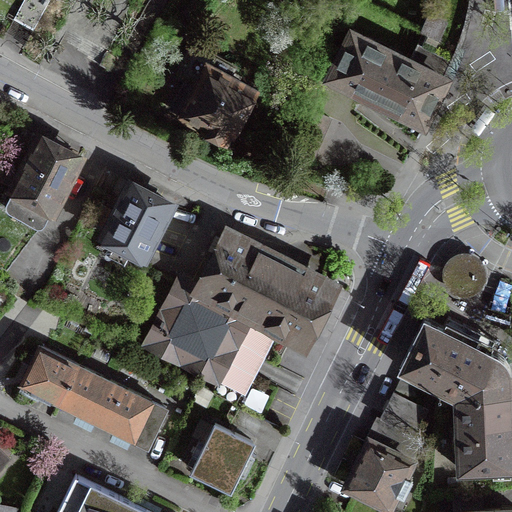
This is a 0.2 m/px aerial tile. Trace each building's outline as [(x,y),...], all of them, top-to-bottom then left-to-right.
[(49,0),(24,0),(19,11),(38,21),(49,0)] [(208,4),(202,0),(196,0),(192,1),(179,16),(190,26),(208,4)] [(430,0),(429,6),(426,18),(422,30),(424,30),(458,45),(463,29),(468,12),(470,0),(430,0)] [(503,0),(493,0),(494,10),(504,10),(503,0)] [(353,30),(330,75),(424,121),(446,78),(444,76),(458,45),(424,30),(410,59),(353,30)] [(227,137),(253,89),(230,77),(236,66),(194,44),(177,76),(186,81),(172,108),(227,137)] [(300,105),(289,132),(317,144),(329,116),(300,105)] [(487,105),(470,128),(479,135),(497,112),(487,105)] [(289,132),(283,147),(311,158),(317,144),(289,132)] [(58,145),(38,135),(24,163),(9,156),(0,174),(0,178),(12,185),(12,186),(17,189),(0,210),(0,268),(1,269),(50,206),(54,208),(80,157),(58,145)] [(151,193),(129,182),(104,233),(146,254),(172,203),(151,193)] [(163,308),(145,342),(218,380),(250,318),(260,324),(259,326),(272,333),(276,325),(304,339),(331,285),(292,265),(229,233),(202,285),(180,274),(163,308)] [(444,265),(443,269),(442,273),(442,277),(443,281),(445,284),(447,286),(449,290),(452,291),(455,294),(459,295),(464,295),(467,295),(470,295),(474,293),(476,292),(479,290),(482,287),(484,284),(485,281),(487,277),(487,273),(487,270),(486,267),(485,263),(483,260),(480,257),(477,254),(472,252),(468,251),(464,251),(459,251),(456,252),(453,254),(450,256),(447,259),(445,262),(444,265)] [(0,312),(15,296),(0,282),(0,312)] [(455,394),(511,391),(511,379),(511,374),(509,366),(505,358),(499,353),(491,349),(495,339),(472,327),(448,315),(443,325),(425,316),(401,364),(455,394)] [(59,400),(77,362),(39,343),(20,381),(59,400)] [(77,362),(59,400),(147,443),(166,406),(77,362)] [(428,392),(401,379),(382,417),(415,434),(428,407),(422,404),(428,392)] [(511,391),(455,394),(459,468),(511,465),(511,391)] [(382,417),(347,484),(388,505),(423,437),(415,434),(382,417)] [(198,457),(193,469),(230,487),(236,476),(246,477),(255,458),(248,452),(253,440),(216,422),(206,441),(200,438),(192,454),(198,457)] [(0,464),(8,456),(0,447),(0,464)] [(155,511),(149,509),(76,474),(57,511),(155,511)] [(460,511),(511,511),(511,507),(481,509),(480,494),(453,495),(454,511),(460,511)]
